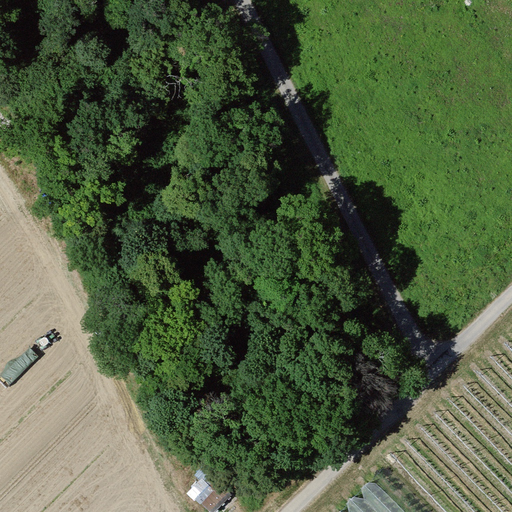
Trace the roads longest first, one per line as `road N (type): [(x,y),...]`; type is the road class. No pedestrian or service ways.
road 1 (track): [(439,366),(374,263),(241,0)]
road 2 (track): [(511,301),(292,511)]
